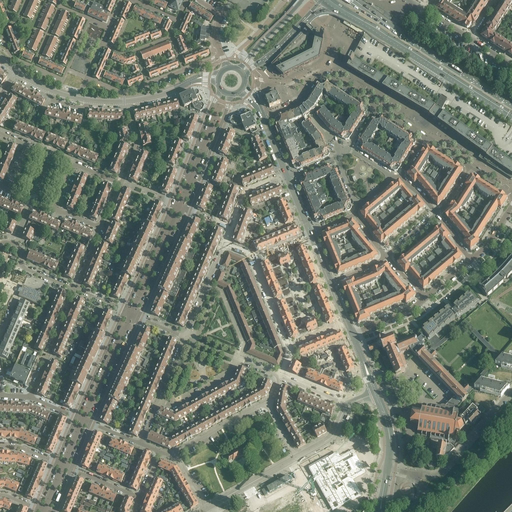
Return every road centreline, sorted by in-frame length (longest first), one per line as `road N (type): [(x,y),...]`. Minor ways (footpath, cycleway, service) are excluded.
road 1 (secondary): [(320,0),(511,116)]
road 2 (residential): [(511,390),(438,474),(386,469)]
road 3 (residential): [(262,118),(300,102),(319,74),(373,107)]
road 4 (secondary): [(511,106),(396,32)]
road 5 (residential): [(219,87),(172,205)]
road 6 (residential): [(186,210),(229,94)]
